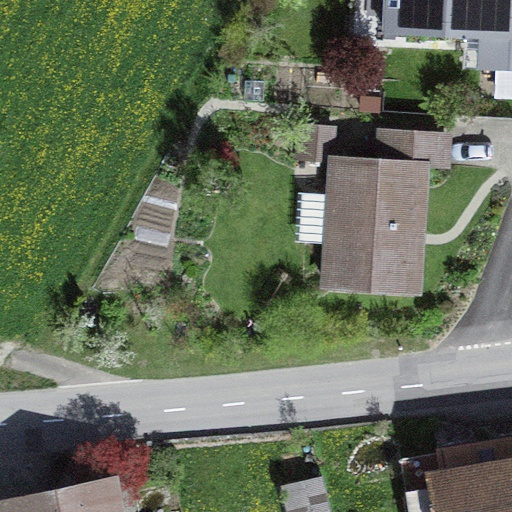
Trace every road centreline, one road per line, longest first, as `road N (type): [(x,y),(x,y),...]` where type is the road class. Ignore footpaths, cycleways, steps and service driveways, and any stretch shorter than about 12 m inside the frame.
road 1 (tertiary): [(0,423),(467,379)]
road 2 (unclassified): [(467,379),(511,250)]
